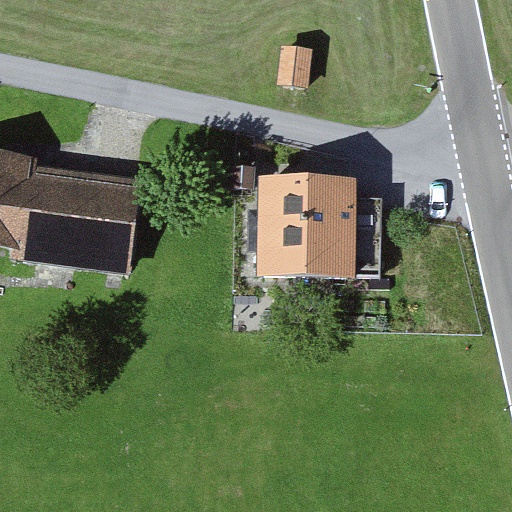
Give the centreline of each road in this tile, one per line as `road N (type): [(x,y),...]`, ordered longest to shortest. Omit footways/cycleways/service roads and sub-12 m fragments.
road 1 (unclassified): [(486,171),(0,72)]
road 2 (tertiary): [(450,0),(486,171)]
road 3 (tertiary): [(486,171),(511,294)]
